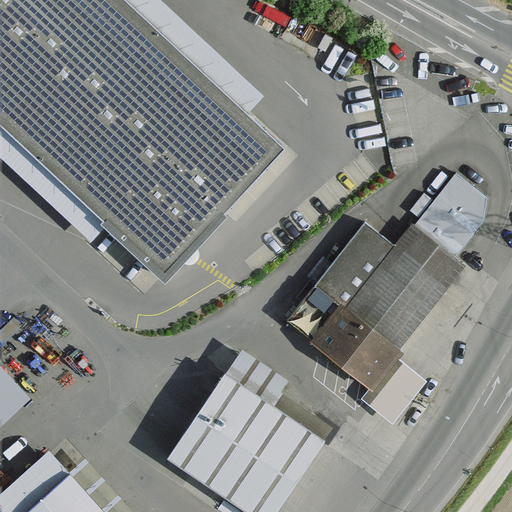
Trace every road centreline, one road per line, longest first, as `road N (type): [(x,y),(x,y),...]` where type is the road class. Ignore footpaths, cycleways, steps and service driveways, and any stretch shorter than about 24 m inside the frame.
road 1 (primary): [(405,511),(511,340)]
road 2 (trunk): [(381,0),(511,74)]
